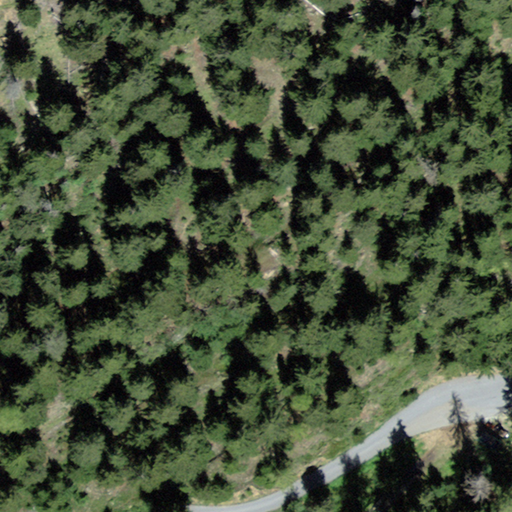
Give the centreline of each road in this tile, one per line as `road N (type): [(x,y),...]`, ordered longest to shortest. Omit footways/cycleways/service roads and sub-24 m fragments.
road 1 (unclassified): [(511,383),(440,400),(295,491),(244,511)]
road 2 (track): [(467,388),(366,511)]
